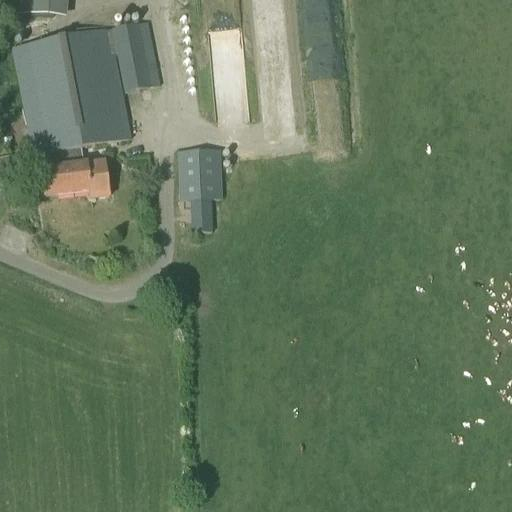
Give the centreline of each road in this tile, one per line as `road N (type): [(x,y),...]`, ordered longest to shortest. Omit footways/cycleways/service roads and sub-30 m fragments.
road 1 (track): [(162,267),(162,154),(176,90),(164,0)]
road 2 (unclassified): [(162,267),(109,290),(0,253)]
